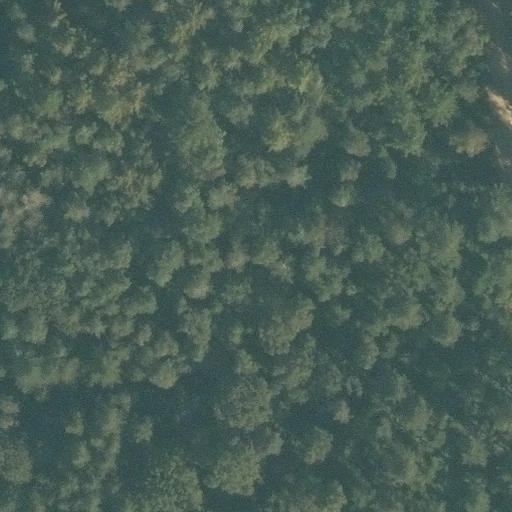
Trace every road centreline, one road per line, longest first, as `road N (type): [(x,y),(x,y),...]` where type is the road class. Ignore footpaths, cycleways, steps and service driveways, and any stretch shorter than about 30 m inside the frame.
road 1 (track): [(158,511),(0,410)]
road 2 (track): [(511,151),(486,0)]
